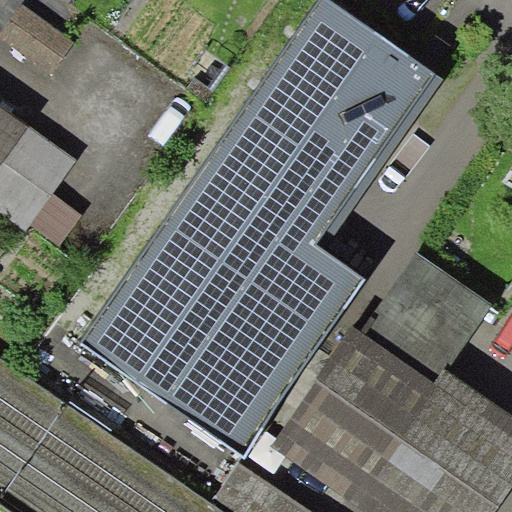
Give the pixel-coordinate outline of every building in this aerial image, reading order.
[(436,74),(330,0),(319,0),(81,344),(242,452),(364,279),(325,249),(316,243),(436,74)] [(73,42),(22,3),(0,32),(0,33),(51,71),(73,42)] [(316,243),(325,249),(445,80),(436,74),(316,243)] [(76,159),(0,105),(0,210),(26,229),(29,225),(52,193),(76,159)] [(82,214),(52,193),(29,225),(58,246),(82,214)] [(447,372),(492,304),(419,253),(362,331),(436,382),(444,370),(447,372)] [(362,331),(354,326),(272,445),(368,511),(495,511),(511,488),(511,415),(447,372),(444,370),(436,382),(362,331)] [(313,511),(238,461),(212,500),(229,511),(313,511)]
